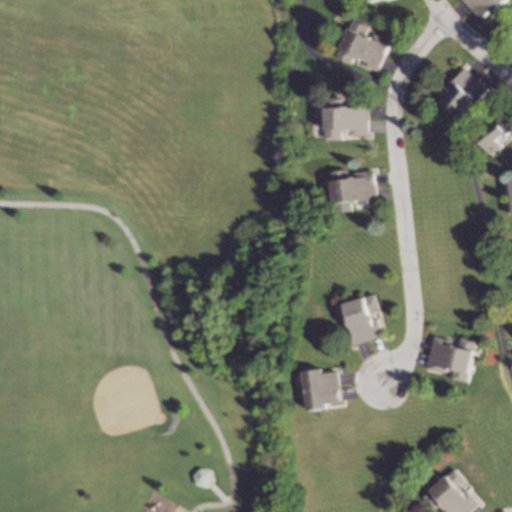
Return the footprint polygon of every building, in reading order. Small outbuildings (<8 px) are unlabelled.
[(506,0),(495,11),(492,7),(481,18),(463,0),(506,0)] [(371,26),(367,33),(374,36),(375,33),(392,41),(379,69),(362,61),(363,58),(356,55),(353,62),(338,55),(355,18),(371,26)] [(490,87),(478,101),(475,99),(470,106),(476,111),(468,121),(436,97),(445,85),(452,90),(456,84),(453,82),(464,67),(490,87)] [(344,105),(350,105),(350,101),(370,101),(369,134),(351,134),(351,129),(343,129),(343,139),(326,139),(327,97),(344,97),(344,105)] [(511,130),(507,134),(506,133),(498,138),(503,145),(491,154),(478,135),(511,111),(511,130)] [(349,175),(356,174),(356,172),(375,169),(379,201),(360,204),(359,200),(352,201),(354,210),(337,212),(331,170),(348,168),(349,175)] [(380,308),(371,311),(373,319),(379,317),(384,336),(353,346),(347,327),(351,326),(348,319),(340,321),(335,305),(375,293),(380,308)] [(454,339),(453,343),(460,345),(461,337),(477,341),(468,381),(452,378),(454,369),(447,367),(446,371),(427,367),(434,335),(454,339)] [(323,372),(338,371),(341,401),(328,402),(328,407),(308,409),(304,370),(323,368),(323,372)] [(210,469),(212,480),(206,487),(195,483),(193,473),(200,466),(210,469)] [(465,480),(457,487),(462,492),(467,488),(480,503),(469,511),(443,511),(442,510),(445,507),(441,502),(435,508),(423,495),(454,467),(465,480)]
